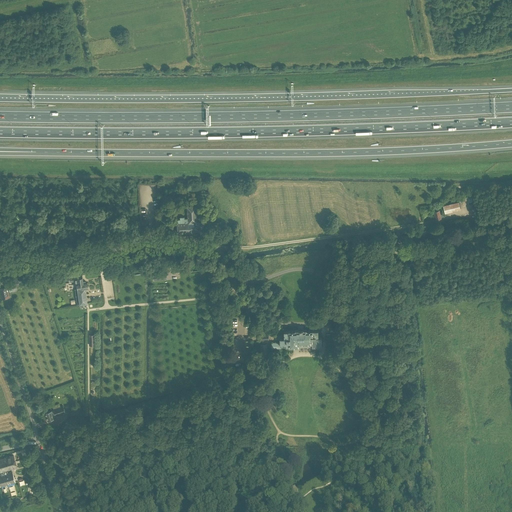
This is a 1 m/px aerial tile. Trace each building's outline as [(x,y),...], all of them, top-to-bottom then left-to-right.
[(459,201),(443,205),(445,213),(461,209),(459,201)] [(177,219),(177,223),(178,233),(188,232),(188,231),(200,230),(200,229),(204,229),(204,224),(200,224),(200,221),(197,221),(196,206),(187,207),(188,218),(185,218),(185,217),(180,217),(180,219),(177,219)] [(439,210),(434,211),(436,219),(444,217),(443,214),(440,214),(439,210)] [(154,281),(167,279),(166,272),(153,273),(154,281)] [(75,280),(77,290),(74,290),(76,303),(79,303),(79,305),(88,304),(86,289),(88,288),(88,286),(88,282),(83,283),(83,278),(78,278),(78,280),(75,280)] [(0,288),(0,292),(2,300),(10,297),(8,292),(13,290),(12,287),(20,285),(18,280),(11,282),(11,284),(7,285),(7,287),(0,288)] [(280,338),(280,342),(272,342),(272,348),(281,348),(280,345),(286,345),(286,346),(288,346),(288,347),(299,347),(299,346),(304,346),(304,347),(305,348),(308,348),(308,347),(308,345),(312,345),(312,346),(322,346),(322,337),(318,337),(318,330),(306,330),(295,330),(295,331),(288,331),(288,332),(284,332),(284,338),(280,338)] [(52,406),(54,410),(45,413),(48,420),(55,418),(54,415),(55,415),(56,416),(65,413),(63,406),(60,407),(59,403),(52,406)] [(0,459),(0,472),(1,472),(2,475),(0,475),(0,483),(1,486),(15,482),(12,472),(7,474),(6,470),(17,467),(13,455),(0,459)]
